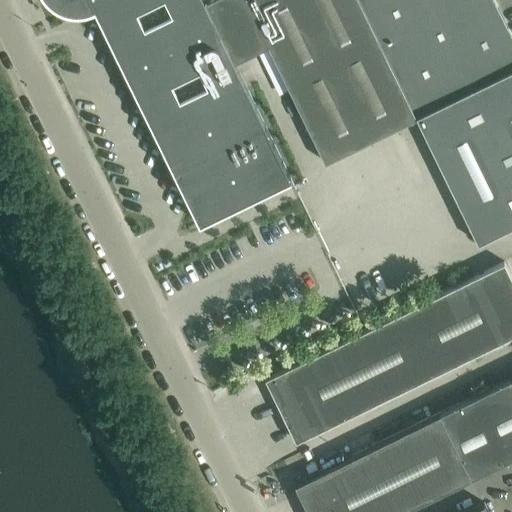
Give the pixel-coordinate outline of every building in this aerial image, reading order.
[(49,0),(53,3),(58,6),(63,8),(68,10),(74,10),(75,10),(76,10),(77,10),(78,10),(80,10),(81,10),(82,10),(83,10),(84,10),(85,10),(86,9),(87,9),(88,9),(90,8),(91,8),(92,8),(93,7),(94,7),(198,222),(290,177),(234,61),(268,44),(325,161),(416,116),(478,242),(501,230),(384,0),(49,0)] [(511,36),(494,0),(384,0),(501,230),(511,225),(511,36)] [(511,277),(504,261),(265,377),(295,440),(511,334),(511,277)] [(511,376),(440,411),(471,476),(511,456),(511,376)] [(440,411),(294,483),(308,511),(398,511),(471,476),(440,411)] [(488,511),(484,502),(463,511),(488,511)]
